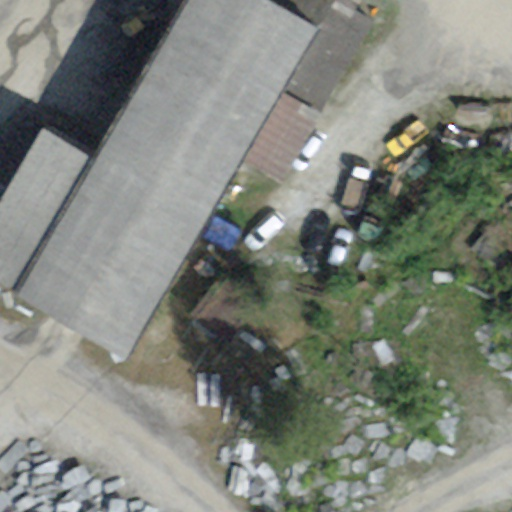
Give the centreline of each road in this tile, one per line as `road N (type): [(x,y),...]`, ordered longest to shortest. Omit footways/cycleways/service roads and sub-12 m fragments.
road 1 (track): [(437,0),(313,191),(251,218)]
road 2 (track): [(0,401),(57,396),(120,412),(207,511)]
road 3 (track): [(407,511),(511,444)]
